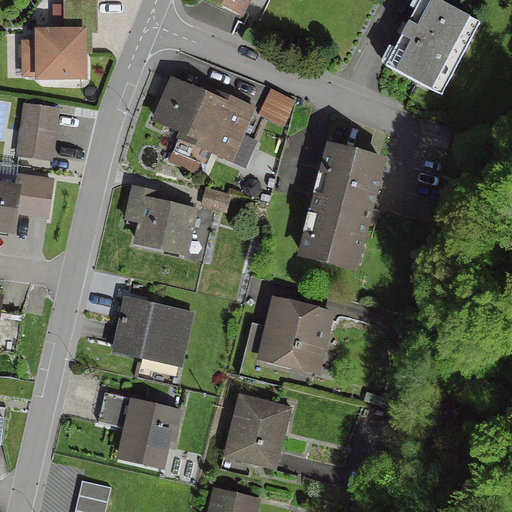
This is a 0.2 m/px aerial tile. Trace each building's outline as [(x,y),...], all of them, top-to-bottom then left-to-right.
[(203,0),(238,16),(245,0),(203,0)] [(418,0),(384,66),(384,65),(383,67),(439,96),(477,24),(430,0),(418,0)] [(64,28),(34,28),(34,84),(88,84),(88,30),(97,30),(97,3),(64,3),(64,28)] [(197,141),(195,147),(228,161),(250,109),(205,90),(202,96),(171,82),(154,122),(197,141)] [(292,102),(268,90),(255,115),(280,128),(292,102)] [(23,109),(16,153),(46,158),(52,113),(23,109)] [(327,149),(299,255),(351,269),(379,162),(327,149)] [(0,187),(0,230),(11,232),(16,190),(0,187)] [(127,208),(142,212),(134,243),(182,254),(191,213),(176,209),(178,202),(165,199),(163,206),(151,204),(153,194),(131,189),(127,208)] [(227,197),(204,190),(199,206),(223,213),(227,197)] [(139,359),(141,351),(179,359),(189,314),(123,299),(111,352),(139,359)] [(245,338),(236,377),(305,394),(323,318),(274,306),(265,343),(245,338)] [(0,352),(13,355),(18,319),(0,316),(0,352)] [(158,469),(167,430),(172,431),(176,412),(102,394),(96,424),(126,431),(119,460),(158,469)] [(248,454),(246,462),(272,468),(286,410),(238,398),(225,448),(248,454)] [(103,511),(109,487),(84,482),(76,511),(103,511)] [(207,511),(252,511),(254,505),(212,495),(207,511)]
